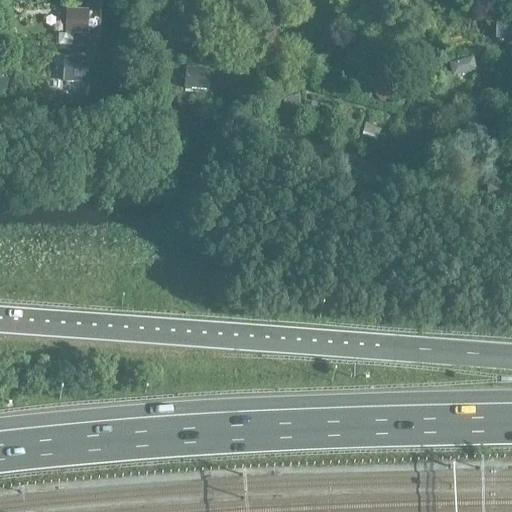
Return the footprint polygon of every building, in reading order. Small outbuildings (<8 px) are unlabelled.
[(88,13),(65,12),(64,37),(57,36),(57,48),(71,49),(72,37),(87,37),(88,13)] [(511,20),(495,20),(494,41),(511,41),(511,20)] [(288,67),(274,41),(259,49),(273,74),(288,67)] [(73,42),(73,52),(86,52),(86,42),(73,42)] [(64,59),(63,84),(86,85),(87,60),(64,59)] [(476,73),(473,60),(449,66),(452,79),(476,73)] [(210,73),(186,70),(183,91),(207,94),(210,73)] [(395,97),(380,75),(365,85),(380,107),(395,97)] [(299,112),(299,98),(290,98),(283,103),(283,112),(299,112)] [(317,106),(303,106),(303,119),(317,119),(317,106)] [(333,125),(337,109),(324,106),(320,123),(333,125)] [(357,124),(340,119),(337,130),(355,135),(357,124)] [(380,132),(365,127),(361,137),(376,142),(380,132)] [(494,180),(511,160),(511,145),(509,143),(496,158),(495,157),(489,161),(487,164),(483,170),(494,180)] [(504,192),(502,183),(487,185),(489,195),(504,192)]
